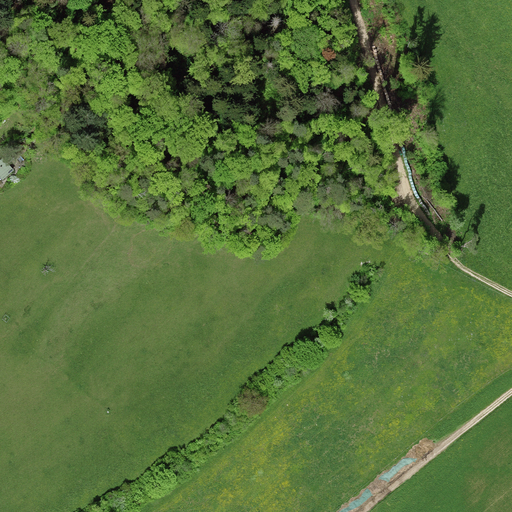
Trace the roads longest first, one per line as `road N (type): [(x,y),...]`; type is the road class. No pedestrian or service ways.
road 1 (track): [(354,0),(423,213),(452,261),(511,295)]
road 2 (track): [(511,388),(361,511)]
